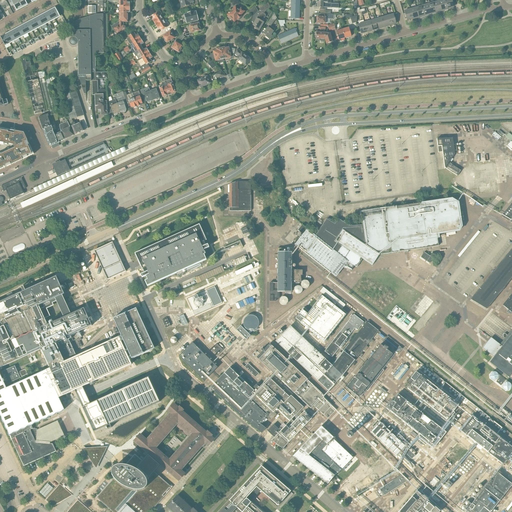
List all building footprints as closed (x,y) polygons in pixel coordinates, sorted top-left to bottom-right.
[(9,0),(8,1),(11,6),(14,5),(17,10),(22,8),(17,0),(9,0)] [(298,0),(291,0),(291,9),(299,9),(300,0),(298,0)] [(442,10),(443,10),(443,11),(447,10),(447,9),(448,8),(445,0),(442,0),(439,1),(442,10)] [(445,0),(448,8),(453,7),(453,4),(455,4),(453,0),(445,0)] [(442,10),(439,1),(433,3),(436,12),(437,12),(441,11),(440,10),(442,10)] [(258,11),(252,16),(252,17),(256,19),(253,25),(255,27),(254,28),(259,31),(264,22),(261,20),(262,18),(263,18),(264,18),(265,18),(266,17),(266,15),(265,14),(264,13),(269,7),(270,6),(267,2),(258,11)] [(103,8),(103,3),(91,3),(91,6),(88,6),(88,8),(88,16),(100,12),(100,8),(103,8)] [(436,12),(433,3),(428,4),(430,13),(432,13),(432,14),(435,13),(435,12),(436,12)] [(430,13),(428,4),(422,6),(424,15),(425,15),(425,16),(429,15),(429,14),(430,13)] [(241,8),(237,5),(230,13),(229,12),(229,13),(227,15),(234,22),(237,19),(238,20),(242,16),(241,15),(246,10),(242,7),(241,8)] [(252,16),(258,11),(254,5),(248,12),(252,16)] [(424,15),(422,6),(416,8),(419,17),(420,16),(420,17),(424,16),(424,15)] [(129,7),(119,7),(119,16),(124,16),(124,12),(128,12),(129,13),(129,7)] [(55,8),(50,10),(55,19),(59,16),(55,8)] [(416,8),(410,9),(413,18),(414,18),(414,19),(418,18),(417,17),(419,17),(416,8)] [(299,9),(291,9),(291,19),(299,19),(299,9)] [(407,20),(413,18),(410,9),(404,11),(405,13),(403,14),(404,18),(406,18),(407,20)] [(50,10),(46,13),(50,21),(55,19),(50,10)] [(155,24),(163,20),(160,15),(161,14),(160,11),(152,16),(153,18),(152,19),(153,20),(155,24)] [(119,16),(119,21),(111,26),(117,36),(120,33),(125,30),(127,29),(127,28),(128,28),(126,25),(125,25),(123,23),(124,22),(128,22),(128,12),(124,12),(124,16),(119,16)] [(194,16),(193,12),(188,13),(188,14),(182,16),(182,19),(183,19),(185,26),(198,23),(197,23),(198,21),(198,20),(198,19),(199,19),(199,18),(199,17),(199,16),(198,16),(197,16),(197,15),(194,16)] [(46,13),(41,15),(46,24),(50,21),(46,13)] [(276,18),(274,13),(267,23),(269,25),(263,34),(266,35),(265,36),(269,39),(272,36),(271,35),(275,29),(271,26),(276,18)] [(91,81),(91,82),(92,82),(92,81),(96,81),(96,79),(96,72),(95,53),(107,53),(107,39),(107,36),(106,14),(96,14),(80,19),(73,22),(73,37),(74,37),(75,37),(76,37),(76,38),(77,38),(77,39),(78,39),(78,40),(78,41),(79,77),(84,93),(84,94),(85,94),(86,93),(86,81),(91,81)] [(321,26),(325,26),(328,27),(327,26),(328,26),(328,23),(325,23),(325,19),(332,19),(333,20),(333,14),(331,14),(326,14),(319,14),(319,17),(317,17),(317,23),(318,23),(318,24),(321,24),(321,26)] [(393,14),(387,16),(390,25),(396,23),(395,21),(397,20),(396,16),(394,16),(393,14)] [(41,15),(37,18),(41,26),(46,24),(41,15)] [(384,27),(385,26),(386,27),(389,26),(389,25),(390,25),(387,16),(382,18),(384,27)] [(37,18),(32,20),(37,29),(41,26),(37,18)] [(384,27),(382,18),(376,19),(378,28),(379,28),(379,29),(383,28),(383,27),(384,27)] [(378,28),(376,19),(370,21),(373,30),(374,30),(374,31),(378,29),(378,28)] [(32,20),(28,23),(32,31),(37,29),(32,20)] [(165,24),(163,20),(155,24),(158,28),(159,29),(160,29),(161,31),(169,26),(167,23),(165,24)] [(373,30),(370,21),(364,23),(367,32),(368,31),(368,32),(371,31),(371,30),(373,30)] [(28,23),(23,25),(28,33),(32,31),(28,23)] [(199,23),(190,26),(191,31),(181,33),(183,35),(186,34),(186,36),(190,35),(189,34),(201,31),(200,27),(201,26),(200,24),(199,24),(199,23)] [(361,33),(367,32),(364,23),(358,24),(359,27),(357,28),(357,32),(360,31),(361,33)] [(23,25),(19,27),(23,36),(28,33),(23,25)] [(325,26),(321,26),(320,26),(320,29),(319,32),(316,32),(316,39),(325,39),(325,30),(325,26)] [(19,27),(14,30),(19,38),(23,36),(19,27)] [(176,27),(173,28),(173,30),(163,36),(167,43),(174,38),(172,35),(173,34),(172,33),(173,33),(172,33),(173,32),(173,33),(175,32),(174,31),(177,29),(176,27)] [(345,38),(346,38),(349,37),(351,36),(349,28),(342,30),(344,34),(345,38)] [(295,29),(286,32),(290,40),(298,36),(295,29)] [(14,30),(10,32),(14,41),(19,38),(14,30)] [(128,34),(125,30),(120,33),(122,36),(123,35),(124,37),(123,37),(125,41),(130,38),(129,36),(128,34)] [(345,38),(344,34),(342,30),(336,31),(339,40),(341,39),(341,40),(344,39),(344,38),(345,38)] [(10,32),(5,35),(10,43),(14,41),(10,32)] [(290,40),(286,32),(278,36),(281,43),(290,40)] [(129,36),(130,38),(134,43),(141,39),(138,34),(135,35),(134,33),(129,36)] [(185,37),(182,35),(182,34),(181,35),(179,36),(176,38),(173,44),(174,44),(171,48),(179,52),(184,44),(180,42),(185,37)] [(5,35),(0,37),(5,45),(10,43),(5,35)] [(135,47),(133,48),(135,52),(142,48),(140,45),(143,44),(141,39),(134,43),(133,44),(135,47)] [(136,56),(138,59),(141,57),(149,53),(146,48),(143,50),(142,48),(135,52),(134,53),(136,56)] [(221,49),(222,54),(223,57),(223,59),(224,61),(232,59),(234,55),(230,56),(228,48),(225,49),(224,48),(223,48),(222,49),(221,49)] [(221,49),(220,50),(220,49),(219,49),(218,49),(218,50),(217,50),(213,51),(214,54),(213,55),(211,54),(209,56),(212,61),(215,59),(216,63),(224,61),(223,59),(223,57),(222,54),(221,49)] [(251,59),(237,49),(235,54),(238,56),(237,58),(246,65),(249,61),(250,62),(251,62),(252,62),(253,62),(253,61),(253,60),(253,59),(251,58),(251,59)] [(123,60),(118,52),(114,55),(119,62),(123,60)] [(141,66),(140,67),(143,73),(150,69),(147,64),(152,61),(150,59),(152,58),(149,53),(141,57),(138,59),(137,60),(141,66)] [(35,116),(47,111),(46,111),(38,80),(40,80),(38,72),(33,73),(30,62),(26,63),(25,57),(21,58),(27,82),(31,102),(35,116)] [(216,77),(217,80),(226,76),(222,71),(214,75),(215,77),(216,77)] [(107,85),(110,84),(113,83),(114,85),(119,81),(118,80),(114,82),(111,72),(108,73),(107,84),(107,85)] [(70,120),(73,119),(76,118),(78,120),(79,120),(80,123),(84,130),(88,128),(84,115),(76,91),(71,74),(59,78),(64,95),(63,96),(66,105),(70,120)] [(201,88),(217,80),(216,77),(215,77),(214,75),(211,76),(210,75),(206,77),(205,75),(202,76),(202,78),(197,81),(201,88)] [(57,79),(57,76),(47,78),(48,85),(50,84),(58,81),(57,79)] [(165,84),(169,95),(172,94),(173,94),(175,93),(176,92),(171,79),(167,80),(166,77),(163,78),(164,81),(165,84)] [(6,97),(1,79),(0,78),(0,106),(9,103),(7,97),(6,97)] [(96,81),(92,81),(92,82),(93,95),(95,95),(96,111),(98,111),(98,113),(102,112),(102,114),(106,114),(105,92),(105,91),(104,91),(103,91),(102,90),(101,91),(100,91),(99,92),(98,93),(97,81),(96,81)] [(169,95),(165,84),(159,86),(163,97),(164,97),(166,97),(167,96),(169,95)] [(150,91),(149,87),(140,90),(144,102),(147,101),(147,103),(148,103),(149,103),(150,103),(151,101),(153,101),(150,91)] [(153,101),(156,100),(157,100),(159,100),(159,98),(160,98),(156,89),(150,91),(153,101)] [(137,106),(138,106),(138,107),(140,106),(140,105),(141,105),(140,104),(142,103),(141,99),(139,91),(132,93),(134,98),(136,103),(137,106)] [(134,98),(132,93),(127,95),(127,97),(131,108),(133,107),(133,108),(134,108),(137,107),(136,107),(137,106),(136,103),(134,98)] [(126,110),(126,109),(127,108),(128,107),(125,97),(116,101),(120,113),(122,112),(123,112),(125,112),(126,110)] [(118,113),(120,113),(116,101),(113,102),(112,101),(109,102),(111,106),(108,107),(108,108),(109,114),(113,112),(114,115),(116,115),(118,115),(118,113)] [(47,111),(35,116),(37,124),(40,124),(43,129),(46,134),(45,135),(50,145),(51,146),(58,143),(54,133),(55,133),(54,131),(53,129),(52,125),(51,126),(48,118),(49,117),(47,111)] [(75,122),(74,123),(73,119),(70,120),(69,120),(71,124),(73,129),(72,130),(73,130),(75,135),(84,131),(84,130),(80,123),(78,124),(77,122),(76,122),(75,122)] [(61,131),(65,140),(74,135),(72,131),(69,124),(67,121),(59,125),(60,129),(61,131)] [(0,128),(0,169),(9,166),(34,154),(29,144),(24,133),(0,128)] [(60,142),(65,140),(61,132),(58,134),(56,130),(54,131),(55,133),(54,133),(58,143),(60,142)] [(452,138),(437,139),(438,152),(442,152),(444,169),(445,169),(445,168),(457,176),(461,170),(449,162),(454,154),(452,138)] [(58,163),(61,170),(53,174),(55,178),(70,171),(108,153),(107,151),(103,142),(58,163)] [(6,190),(10,200),(24,193),(22,189),(26,188),(21,177),(1,186),(4,191),(6,190)] [(229,184),(229,208),(229,211),(251,211),(251,182),(251,181),(238,181),(229,184)] [(303,251),(300,254),(323,272),(325,269),(335,276),(343,266),(343,267),(347,269),(351,270),(352,270),(353,266),(357,267),(362,259),(372,265),(376,259),(379,255),(380,255),(380,254),(382,254),(404,251),(410,250),(438,246),(437,238),(439,237),(438,234),(440,234),(456,231),(459,230),(462,226),(458,203),(451,198),(385,208),(361,212),(361,216),(363,225),(349,226),(338,219),(335,224),(326,219),(315,235),(303,251)] [(511,220),(511,205),(511,204),(501,216),(511,222),(511,220)] [(218,223),(224,236),(238,230),(232,217),(218,223)] [(243,221),(238,223),(243,235),(249,232),(243,221)] [(137,252),(135,253),(142,269),(143,269),(144,273),(140,274),(142,278),(146,276),(147,279),(145,281),(147,286),(206,260),(204,254),(205,254),(204,250),(209,247),(208,244),(206,245),(204,241),(207,240),(199,224),(137,252)] [(303,251),(315,235),(302,225),(298,230),(304,235),(296,245),(303,251)] [(112,242),(94,250),(103,270),(121,261),(113,242),(112,242)] [(511,277),(511,248),(471,299),(487,309),(490,305),(511,277)] [(283,252),(278,252),(277,283),(270,283),(270,301),(276,301),(276,298),(279,298),(279,292),(291,292),(291,282),(300,282),(301,281),(301,275),(303,275),(303,270),(291,270),(292,252),(290,252),(283,252)] [(433,258),(424,252),(421,257),(429,263),(433,258)] [(233,263),(235,266),(246,261),(245,258),(233,263)] [(252,264),(235,272),(236,276),(253,268),(252,264)] [(249,273),(252,282),(247,284),(250,290),(258,287),(253,272),(249,273)] [(230,274),(219,279),(222,285),(233,280),(230,274)] [(84,308),(71,314),(62,295),(64,294),(56,276),(0,302),(0,413),(24,466),(56,451),(53,444),(36,442),(37,429),(33,429),(31,424),(50,416),(64,409),(60,400),(60,399),(61,399),(61,398),(63,397),(64,397),(64,398),(65,398),(66,398),(67,398),(67,397),(68,396),(67,395),(67,394),(75,390),(77,395),(82,407),(94,432),(160,402),(148,377),(90,404),(85,391),(83,387),(132,364),(129,359),(131,358),(132,359),(144,353),(150,350),(154,348),(142,322),(136,308),(126,313),(113,318),(123,340),(121,341),(119,337),(76,356),(69,340),(72,338),(71,337),(68,338),(67,336),(92,325),(84,308)] [(240,280),(223,288),(226,293),(242,286),(240,280)] [(305,280),(304,280),(303,281),(302,281),(302,282),(301,282),(301,283),(301,284),(301,285),(301,286),(302,287),(302,288),(303,288),(304,289),(305,289),(306,289),(307,288),(308,288),(308,287),(309,286),(309,285),(309,284),(309,283),(309,282),(308,282),(308,281),(307,281),(306,280),(305,280)] [(294,290),(294,291),(294,292),(294,293),(295,293),(296,294),(297,295),(298,295),(299,295),(299,294),(300,294),(301,294),(301,293),(302,293),(302,292),(302,291),(302,290),(302,289),(302,288),(301,288),(301,287),(300,287),(299,286),(298,286),(297,286),(296,287),(295,287),(295,288),(294,288),(294,289),(294,290)] [(215,287),(206,290),(214,306),(222,303),(215,287)] [(304,308),(297,316),(302,320),(301,322),(324,341),(347,313),(342,309),(345,305),(323,287),(320,291),(340,308),(339,309),(322,296),(309,312),(304,308)] [(511,293),(502,305),(511,313),(511,293)] [(194,302),(194,303),(194,304),(194,305),(195,305),(195,306),(196,306),(196,307),(197,307),(198,307),(199,307),(200,307),(201,306),(202,306),(202,305),(203,305),(203,304),(203,303),(203,302),(203,301),(203,300),(202,299),(201,298),(200,298),(199,297),(198,297),(197,295),(194,296),(195,299),(194,299),(194,300),(194,301),(194,302)] [(162,299),(164,305),(179,302),(177,296),(162,299)] [(249,296),(241,300),(243,306),(252,302),(249,296)] [(234,305),(240,303),(238,297),(232,299),(234,305)] [(284,297),(283,297),(282,297),(281,297),(281,298),(280,298),(280,299),(279,300),(279,301),(279,302),(280,303),(280,304),(281,304),(282,305),(283,305),(284,305),(285,305),(286,305),(286,304),(287,304),(287,303),(288,302),(288,301),(288,300),(287,299),(287,298),(286,298),(286,297),(285,297),(284,297)] [(417,334),(439,306),(433,302),(411,329),(417,334)] [(184,314),(179,317),(183,326),(188,324),(184,314)] [(351,318),(324,351),(332,357),(355,328),(357,330),(364,322),(354,314),(353,315),(352,315),(349,317),(351,318)] [(243,322),(243,323),(243,324),(243,325),(244,325),(244,326),(244,327),(245,327),(245,328),(246,328),(246,329),(247,329),(247,330),(248,330),(249,330),(250,331),(251,331),(252,331),(253,330),(254,330),(255,330),(255,329),(256,329),(257,328),(258,327),(258,326),(259,325),(259,324),(259,323),(259,322),(259,321),(258,320),(258,319),(257,318),(257,317),(256,317),(255,316),(254,316),(253,315),(252,315),(251,315),(250,315),(249,315),(248,316),(247,316),(247,317),(246,317),(245,318),(244,319),(244,320),(244,321),(243,322)] [(171,326),(167,317),(162,320),(166,328),(171,326)] [(290,326),(275,341),(317,381),(328,391),(342,375),(355,360),(378,330),(367,322),(332,365),(290,326)] [(241,325),(236,330),(246,339),(250,335),(248,332),(249,330),(248,330),(247,330),(247,329),(246,329),(246,328),(245,328),(245,327),(244,327),(244,326),(244,325),(243,325),(242,326),(241,325)] [(505,333),(502,336),(505,338),(500,345),(494,340),(485,350),(494,357),(489,362),(511,380),(511,326),(511,328),(511,329),(507,335),(505,333)] [(192,342),(179,356),(204,381),(218,367),(192,342)] [(261,353),(256,357),(258,359),(310,409),(324,395),(272,346),(269,343),(265,348),(264,350),(262,348),(261,350),(262,351),(261,353)] [(217,344),(212,349),(218,355),(223,350),(217,344)] [(393,354),(380,345),(346,387),(359,397),(393,354)] [(248,363),(244,367),(255,377),(259,373),(248,363)] [(393,376),(399,381),(408,367),(403,363),(393,376)] [(214,384),(211,388),(241,417),(261,432),(261,433),(263,432),(263,431),(265,429),(266,428),(260,423),(266,417),(270,420),(276,415),(273,412),(276,409),(289,421),(291,419),(302,409),(303,407),(295,399),(292,396),(290,397),(269,377),(259,388),(256,384),(253,387),(257,390),(254,393),(252,392),(253,391),(230,368),(214,384)] [(418,374),(415,372),(410,378),(413,381),(407,388),(446,420),(458,405),(419,373),(418,374)] [(490,375),(490,376),(490,377),(490,378),(491,379),(492,380),(493,380),(494,380),(495,380),(496,380),(496,379),(497,379),(498,378),(498,377),(498,376),(498,375),(498,374),(497,373),(496,372),(495,372),(494,372),(493,372),(492,372),(491,373),(490,374),(490,375)] [(500,377),(496,382),(501,385),(505,381),(500,377)] [(503,386),(503,387),(503,388),(503,389),(504,389),(504,390),(505,390),(506,390),(506,391),(507,391),(508,391),(508,390),(509,390),(510,389),(511,388),(511,387),(511,386),(511,385),(511,384),(510,384),(510,383),(509,383),(508,382),(507,382),(506,382),(505,383),(504,383),(503,384),(503,385),(503,386)] [(350,406),(355,400),(343,390),(338,395),(350,406)] [(440,428),(398,394),(397,395),(393,402),(391,400),(385,407),(387,409),(392,413),(435,447),(446,432),(445,432),(446,431),(441,427),(440,428)] [(331,407),(322,398),(314,406),(315,406),(314,407),(317,411),(318,410),(323,415),(324,414),(328,418),(335,411),(330,407),(331,407)] [(112,473),(112,475),(113,476),(114,477),(115,479),(98,498),(114,511),(150,511),(163,497),(164,497),(162,495),(170,486),(154,472),(160,465),(178,480),(184,474),(180,470),(202,446),(203,447),(206,444),(207,446),(210,443),(214,439),(211,436),(212,435),(207,431),(206,432),(182,411),(183,410),(179,407),(178,408),(174,404),(168,411),(170,413),(146,440),(140,434),(134,442),(148,454),(142,461),(136,455),(127,465),(126,465),(125,465),(123,465),(122,465),(120,465),(119,465),(118,465),(117,465),(116,466),(115,466),(114,467),(113,467),(113,468),(112,469),(112,470),(112,471),(112,472),(112,473)] [(195,404),(190,408),(195,412),(199,408),(195,404)] [(283,423),(279,428),(281,430),(279,432),(289,442),(311,418),(313,416),(308,411),(306,413),(304,411),(294,422),(291,419),(289,421),(286,425),(289,427),(288,428),(286,425),(283,423)] [(511,452),(511,447),(472,416),(460,431),(503,464),(511,452)] [(405,446),(380,422),(378,424),(376,422),(374,424),(376,426),(376,425),(371,431),(400,459),(406,453),(412,459),(415,456),(405,447),(405,446)] [(274,424),(267,431),(274,437),(271,440),(272,441),(272,440),(282,448),(282,449),(287,444),(288,443),(278,433),(276,431),(279,429),(274,424)] [(334,438),(321,426),(294,455),(294,456),(293,457),(328,483),(327,484),(328,484),(331,480),(335,475),(337,473),(338,473),(340,471),(353,458),(333,439),(334,438)] [(428,442),(420,436),(418,439),(426,445),(428,442)] [(105,448),(85,449),(96,466),(100,459),(102,455),(105,448)] [(405,457),(403,460),(411,469),(414,465),(405,457)] [(422,469),(418,465),(413,471),(417,475),(422,469)] [(229,501),(218,511),(233,511),(235,510),(236,511),(264,511),(252,501),(260,490),(278,506),(291,491),(261,466),(229,500),(229,501)] [(462,509),(461,510),(463,511),(465,510),(466,511),(465,511),(490,511),(511,484),(497,472),(471,504),(470,503),(469,504),(469,505),(468,505),(467,505),(466,505),(466,506),(466,507),(466,508),(466,509),(465,509),(464,510),(463,509),(462,509)] [(406,481),(402,475),(380,489),(384,495),(406,481)] [(433,486),(439,480),(435,476),(429,483),(433,486)] [(47,483),(39,492),(45,497),(47,500),(49,503),(52,505),(73,496),(71,493),(60,483),(55,489),(47,483)] [(398,511),(439,511),(440,511),(417,491),(398,511)] [(196,511),(197,511),(193,508),(192,509),(184,502),(184,501),(177,495),(167,506),(171,510),(169,511),(168,511),(172,511),(173,511),(172,511),(196,511)] [(91,511),(77,500),(66,511),(91,511)] [(303,503),(295,511),(303,511),(308,507),(303,503)]
